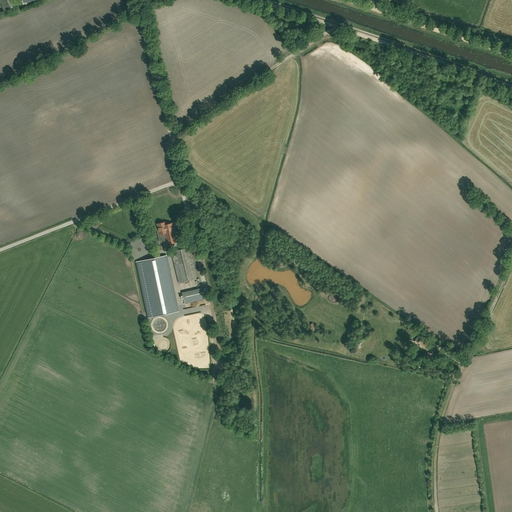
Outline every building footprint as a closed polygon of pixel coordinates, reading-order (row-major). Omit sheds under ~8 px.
[(166,244),(177,242),(173,223),(165,224),(165,222),(157,224),(159,234),(164,233),(166,244)] [(161,237),(154,238),(156,249),(163,248),(161,237)] [(198,278),(191,247),(171,252),(178,283),(198,278)] [(175,312),(164,257),(137,263),(147,312),(154,310),(155,316),(175,312)] [(203,299),(201,290),(182,295),(184,304),(203,299)] [(422,338),(418,344),(424,348),(428,342),(426,341),(428,339),(425,337),(424,339),(422,338)]
